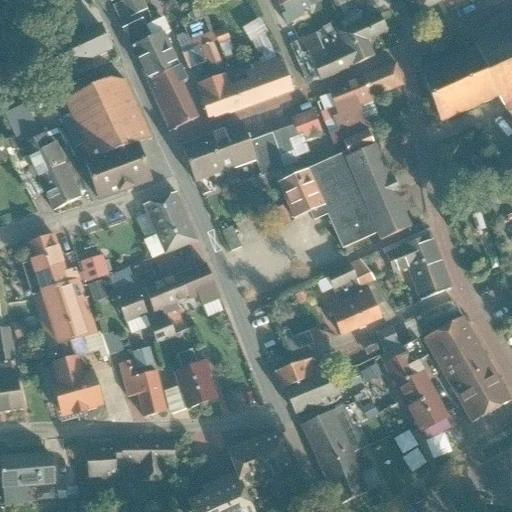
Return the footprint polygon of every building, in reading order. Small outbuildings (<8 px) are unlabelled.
[(414,0),(421,13),(447,0),(414,0)] [(343,44),(309,58),(318,79),(369,57),(364,46),(390,35),(381,13),(338,31),(343,44)] [(476,45),(419,70),(443,124),(502,98),(507,109),(511,106),(511,16),(471,34),(476,45)] [(110,53),(96,24),(53,44),(66,73),(110,53)] [(164,32),(133,47),(175,132),(206,116),(164,32)] [(213,44),(200,49),(208,69),(221,64),(213,44)] [(282,57),(196,86),(206,116),(208,122),(294,93),(282,57)] [(409,90),(398,63),(359,80),(369,106),(409,90)] [(10,65),(0,68),(0,88),(17,82),(10,65)] [(148,136),(123,77),(63,103),(88,162),(148,136)] [(369,106),(359,80),(333,91),(336,97),(318,105),(337,150),(349,145),(373,136),(366,121),(374,118),(369,106)] [(283,113),(188,147),(203,191),(283,163),(308,154),(303,141),(322,134),(314,112),(286,122),(283,113)] [(373,136),(349,145),(354,156),(354,158),(382,147),(377,134),(373,136)] [(61,140),(26,157),(54,214),(89,197),(61,140)] [(398,186),(382,147),(354,158),(354,156),(315,172),(332,212),(317,219),(320,226),(336,219),(351,253),(385,238),(387,243),(418,231),(406,201),(409,199),(403,184),(398,186)] [(145,150),(91,167),(102,201),(156,184),(145,150)] [(332,212),(315,172),(282,186),(298,227),(317,219),(332,212)] [(178,194),(143,208),(133,212),(144,240),(155,235),(163,256),(197,242),(178,194)] [(231,250),(240,247),(233,229),(224,232),(231,250)] [(57,235),(25,247),(35,277),(68,266),(57,235)] [(430,235),(389,252),(399,276),(408,273),(419,300),(452,287),(430,235)] [(102,257),(82,263),(88,282),(108,275),(102,257)] [(207,266),(148,288),(159,318),(199,303),(205,321),(225,314),(207,266)] [(328,279),(338,302),(326,307),(340,339),(383,320),(359,266),(328,279)] [(80,283),(35,297),(51,349),(76,341),(81,357),(97,352),(100,362),(119,356),(113,336),(106,338),(104,333),(96,335),(80,283)] [(110,298),(109,286),(94,287),(95,299),(110,298)] [(140,290),(117,298),(126,325),(149,317),(140,290)] [(511,401),(463,313),(423,336),(472,426),(511,403),(511,401)] [(169,319),(152,325),(158,345),(175,339),(169,319)] [(10,329),(0,329),(0,358),(12,358),(10,329)] [(394,329),(378,336),(384,351),(400,344),(394,329)] [(290,330),(279,335),(287,356),(315,345),(310,333),(293,339),(290,330)] [(402,355),(387,364),(426,431),(449,418),(423,372),(415,377),(402,355)] [(81,357),(48,365),(62,418),(105,407),(98,380),(90,383),(81,357)] [(206,360),(175,369),(188,412),(219,403),(206,360)] [(134,362),(115,367),(125,403),(133,401),(140,426),(188,412),(180,388),(164,392),(157,368),(137,373),(134,362)] [(18,370),(0,373),(0,413),(26,408),(18,370)] [(331,371),(285,394),(299,423),(345,400),(331,371)] [(332,505),(378,487),(346,405),(300,423),(332,505)] [(277,428),(231,451),(248,486),(294,463),(277,428)] [(118,454),(89,454),(90,483),(117,483),(117,467),(140,466),(140,476),(165,476),(165,465),(179,465),(178,439),(118,440),(118,454)] [(53,452),(3,456),(6,492),(56,487),(53,452)] [(255,511),(236,474),(187,499),(193,511),(255,511)]
